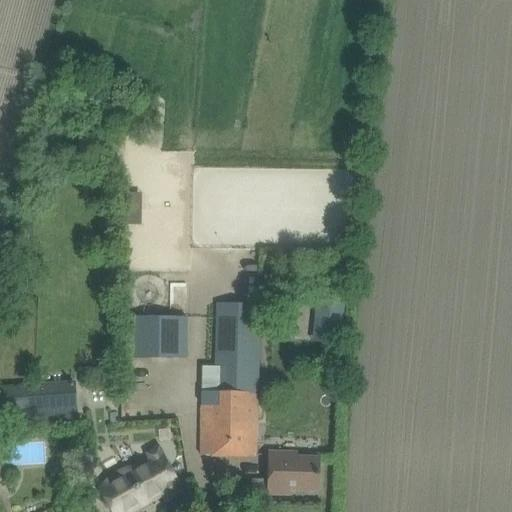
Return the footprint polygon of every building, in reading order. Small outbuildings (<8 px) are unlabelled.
[(319,335),(323,303),(309,301),(305,333),(319,335)] [(255,457),(256,437),(260,304),(217,303),(216,367),(203,367),(202,435),(201,455),(255,457)] [(346,309),(331,308),(328,338),(343,339),(346,309)] [(186,317),(127,316),(127,358),(156,358),(186,358),(186,317)] [(0,386),(0,427),(21,426),(78,422),(77,407),(76,407),(74,381),(0,386)] [(0,427),(0,428),(1,439),(22,438),(21,426),(0,427)] [(184,491),(174,473),(163,454),(159,447),(148,453),(152,460),(124,476),(99,490),(103,496),(102,500),(104,505),(107,509),(111,511),(112,510),(112,511),(126,511),(142,503),(142,504),(163,493),(167,500),(184,491)] [(318,490),(319,470),(319,458),(271,456),(271,452),(270,452),(269,494),(290,494),(290,489),(318,490)]
